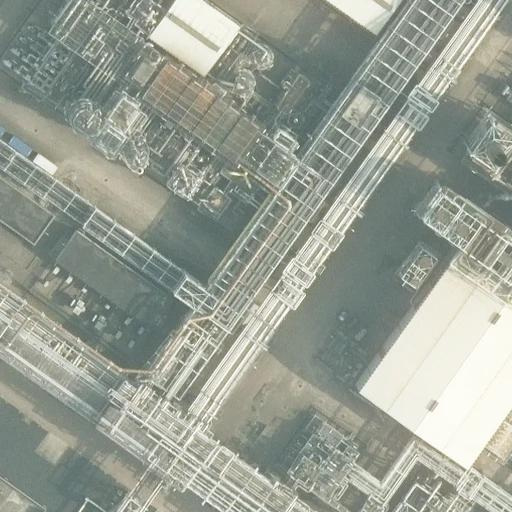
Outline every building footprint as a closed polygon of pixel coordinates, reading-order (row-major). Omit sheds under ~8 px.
[(198,0),(144,0),(126,25),(194,74),(230,23),(198,0)] [(401,0),(326,0),(378,36),(401,0)] [(0,183),(0,221),(34,244),(51,218),(0,183)] [(70,224),(46,255),(159,338),(182,307),(70,224)] [(511,287),(452,248),(354,387),(464,465),(511,395),(511,287)]
